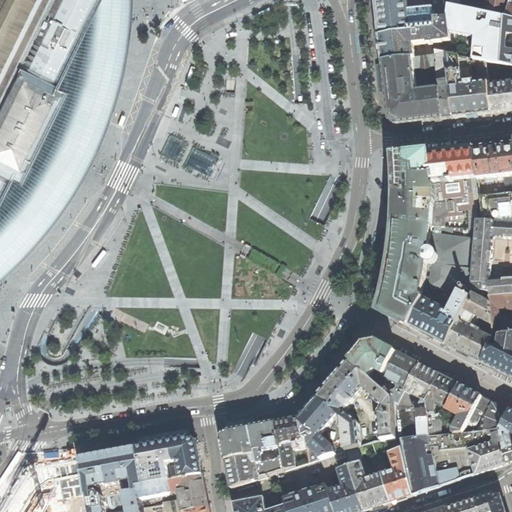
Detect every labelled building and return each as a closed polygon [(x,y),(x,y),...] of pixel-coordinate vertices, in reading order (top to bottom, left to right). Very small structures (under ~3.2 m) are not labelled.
[(0,0),(0,279),(8,271),(16,264),(26,253),(35,243),(45,230),(55,216),(66,201),(75,186),(82,174),(88,160),(95,146),(101,133),(106,120),(111,107),(115,92),(120,74),(124,58),(127,40),(130,17),(130,7),(130,0),(0,0)] [(376,0),(378,14),(381,38),(412,34),(412,30),(415,30),(414,26),(414,24),(413,17),(416,16),(416,13),(421,13),(422,33),(437,32),(435,3),(429,2),(420,0),(376,0)] [(429,0),(429,2),(435,3),(505,18),(507,18),(510,0),(429,0)] [(383,48),(385,64),(416,60),(415,46),(429,45),(429,46),(452,42),(451,33),(476,38),(474,60),(486,62),(501,64),(505,18),(435,3),(437,32),(422,33),(412,34),(381,38),(383,48)] [(505,18),(501,64),(511,66),(511,19),(507,18),(505,18)] [(416,60),(385,64),(388,94),(391,122),(397,126),(426,123),(455,119),(447,55),(437,53),(437,57),(416,60)] [(486,62),(474,60),(447,55),(455,119),(470,117),(493,115),(489,87),(486,62)] [(511,112),(511,84),(507,85),(489,87),(493,115),(511,112)] [(397,214),(396,225),(432,228),(445,228),(444,218),(462,216),(462,211),(468,210),(468,206),(473,205),(470,179),(478,178),(478,181),(505,178),(507,195),(480,198),(483,220),(511,221),(511,145),(496,147),(430,154),(395,158),(396,177),(397,182),(397,199),(397,214)] [(511,294),(511,224),(484,223),(478,223),(477,237),(476,238),(472,291),(475,291),(485,293),(490,293),(490,294),(490,298),(510,296),(510,295),(511,294)] [(383,305),(381,312),(410,327),(424,302),(424,300),(425,301),(460,293),(460,292),(466,295),(469,289),(463,287),(465,284),(465,283),(470,283),(472,273),(466,272),(470,241),(456,240),(455,246),(437,243),(437,239),(431,238),(432,228),(396,225),(394,251),(391,265),(391,269),(388,287),(383,305)] [(467,356),(482,363),(491,345),(495,336),(494,336),(494,335),(490,298),(490,294),(485,294),(485,293),(475,291),(473,295),(471,299),(447,345),(467,356)] [(427,336),(447,345),(471,299),(460,293),(451,310),(448,308),(447,312),(428,302),(427,303),(424,302),(410,327),(427,336)] [(511,296),(510,296),(490,298),(494,335),(511,332),(511,296)] [(499,372),(511,379),(511,334),(500,336),(498,349),(497,349),(497,346),(491,345),(482,363),(499,372)] [(358,354),(350,363),(379,388),(384,379),(377,376),(375,373),(376,373),(378,373),(385,376),(397,353),(387,348),(377,343),(370,344),(365,345),(358,354)] [(408,359),(397,353),(385,376),(384,379),(379,388),(394,400),(398,404),(419,365),(408,359)] [(334,382),(319,399),(343,420),(346,452),(356,449),(362,447),(360,425),(352,419),(354,416),(349,411),(350,409),(350,410),(354,405),(354,403),(364,392),(383,409),(379,416),(382,442),(397,440),(395,416),(394,400),(379,388),(350,363),(342,372),(334,382)] [(429,370),(419,365),(398,404),(401,407),(402,413),(399,416),(395,416),(397,440),(401,440),(430,438),(429,412),(427,403),(441,376),(429,370)] [(450,381),(441,376),(427,403),(429,412),(430,438),(448,436),(447,435),(447,424),(446,414),(435,415),(436,406),(446,411),(447,410),(459,386),(450,381)] [(470,391),(459,386),(447,410),(453,413),(452,415),(455,417),(456,415),(458,416),(455,423),(457,424),(455,429),(447,424),(447,435),(463,433),(482,398),(470,391)] [(497,405),(483,398),(468,427),(471,429),(480,411),(487,415),(485,418),(483,433),(500,431),(510,412),(497,405)] [(310,409),(301,419),(307,450),(311,448),(319,455),(320,460),(345,452),(346,452),(343,420),(319,399),(310,409)] [(511,412),(510,412),(500,431),(502,440),(511,438),(511,436),(511,435),(511,412)] [(224,450),(226,462),(256,456),(257,462),(260,480),(285,472),(283,461),(268,464),(266,453),(275,451),(277,459),(282,458),(276,424),(275,419),(267,421),(264,421),(259,422),(258,418),(242,421),(227,423),(226,426),(227,433),(226,433),(222,440),(224,450)] [(287,422),(276,424),(282,458),(283,461),(285,472),(309,464),(307,450),(301,419),(287,422)] [(488,472),(507,466),(502,440),(500,431),(483,433),(448,436),(430,438),(401,440),(403,449),(414,496),(426,492),(460,481),(457,469),(437,473),(433,456),(429,457),(426,447),(431,446),(431,445),(439,445),(440,451),(466,449),(466,445),(493,436),(494,443),(468,452),(474,469),(470,470),(472,477),(488,472)] [(511,463),(511,440),(511,438),(502,440),(507,466),(511,463)] [(165,444),(138,449),(146,487),(204,477),(201,462),(198,444),(192,440),(171,443),(165,444)] [(116,453),(82,460),(87,494),(90,500),(91,511),(106,511),(105,506),(120,503),(117,486),(122,485),(124,496),(126,495),(129,511),(144,511),(144,509),(142,500),(140,488),(146,487),(138,449),(116,453)] [(366,511),(379,508),(392,504),(383,475),(367,480),(356,449),(346,452),(345,452),(350,467),(364,511),(366,511)] [(403,500),(414,496),(403,449),(390,454),(396,471),(383,475),(392,504),(403,500)] [(283,461),(282,458),(277,459),(275,451),(266,453),(268,464),(283,461)] [(229,476),(231,489),(255,481),(252,464),(257,462),(256,456),(226,462),(229,476)] [(5,511),(37,506),(44,496),(47,497),(53,493),(53,490),(56,489),(59,504),(75,501),(88,499),(87,494),(82,460),(81,460),(81,458),(80,458),(80,459),(76,459),(76,460),(73,461),(72,460),(68,461),(67,461),(63,462),(62,462),(59,463),(59,462),(58,463),(56,464),(54,464),(54,463),(54,464),(51,464),(50,464),(50,465),(47,465),(46,465),(45,465),(45,466),(36,467),(35,467),(36,467),(29,471),(29,472),(24,479),(23,480),(24,480),(22,484),(21,483),(21,484),(19,487),(19,488),(17,491),(16,491),(16,492),(14,494),(14,495),(12,499),(12,498),(11,499),(9,503),(8,503),(9,503),(7,507),(6,507),(4,510),(4,511),(5,511)] [(260,480),(257,462),(252,464),(255,481),(260,480)] [(364,511),(350,467),(339,471),(345,488),(330,493),(335,511),(364,511)] [(208,497),(204,477),(146,487),(140,488),(142,500),(180,493),(181,500),(163,504),(164,506),(144,509),(144,511),(194,511),(210,509),(208,497)] [(335,511),(330,493),(329,493),(327,486),(285,500),(287,507),(289,511),(335,511)] [(483,498),(477,499),(481,511),(506,511),(504,503),(502,497),(495,494),(483,498)] [(90,511),(89,501),(88,499),(75,501),(76,511),(90,511)] [(289,511),(287,507),(270,511),(266,511),(264,499),(235,505),(235,511),(289,511)] [(465,503),(448,509),(449,511),(481,511),(477,499),(465,503)]
